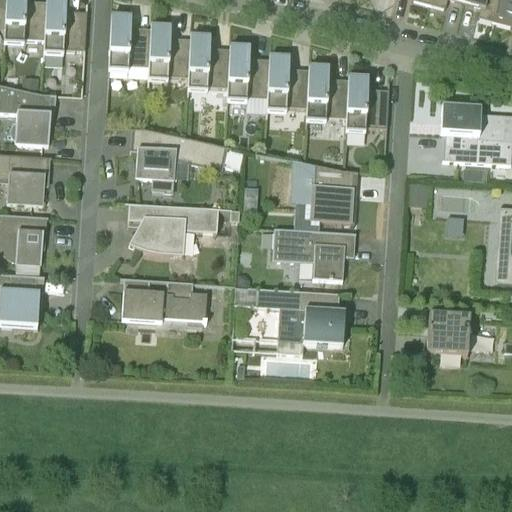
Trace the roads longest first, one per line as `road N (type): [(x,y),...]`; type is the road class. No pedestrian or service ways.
road 1 (residential): [(74,392),(99,0)]
road 2 (residential): [(380,410),(403,44)]
road 3 (residential): [(403,44),(245,0)]
